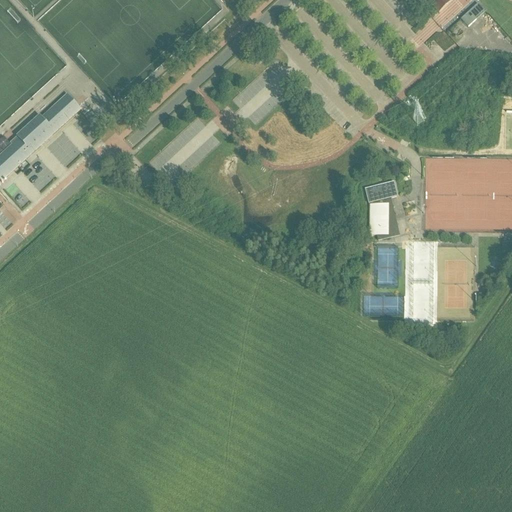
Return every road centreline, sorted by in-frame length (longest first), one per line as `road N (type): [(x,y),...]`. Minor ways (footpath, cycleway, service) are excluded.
road 1 (unclassified): [(0,251),(287,0)]
road 2 (track): [(511,302),(363,511)]
